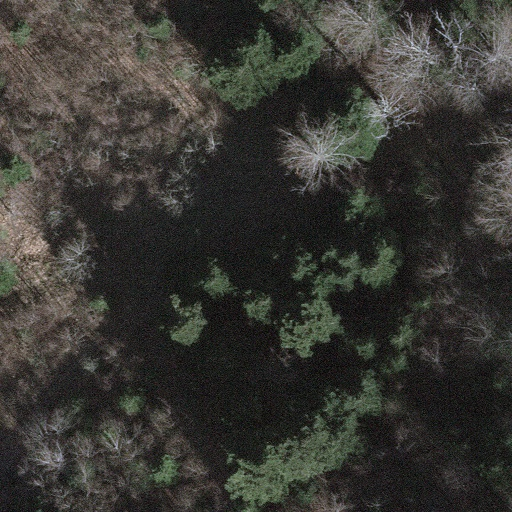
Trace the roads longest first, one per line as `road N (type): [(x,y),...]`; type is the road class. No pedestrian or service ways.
road 1 (track): [(213,225),(511,96)]
road 2 (track): [(0,452),(213,225)]
road 3 (track): [(0,301),(213,225)]
